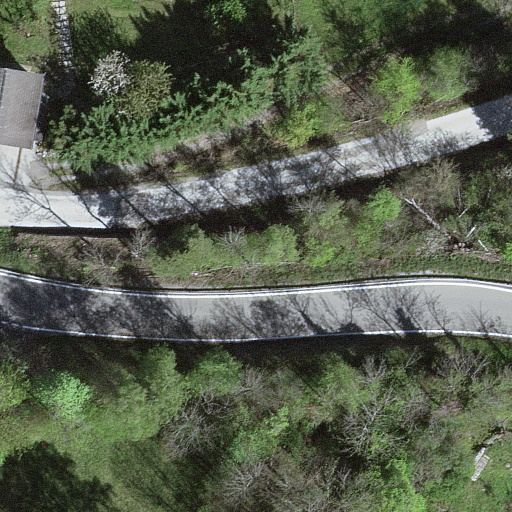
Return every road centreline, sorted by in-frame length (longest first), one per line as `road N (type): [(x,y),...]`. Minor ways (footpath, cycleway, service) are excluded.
road 1 (residential): [(511,113),(225,189),(74,209),(0,206)]
road 2 (unclassified): [(511,312),(442,304),(211,317),(0,297)]
